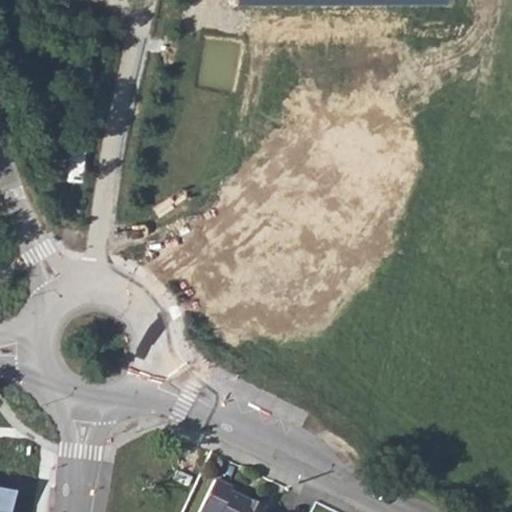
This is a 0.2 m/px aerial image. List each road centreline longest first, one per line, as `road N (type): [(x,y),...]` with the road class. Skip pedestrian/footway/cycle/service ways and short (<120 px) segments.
road 1 (residential): [(144,377),(407,511)]
road 2 (unclassified): [(96,288),(153,0)]
road 3 (unclassified): [(0,155),(68,294)]
road 4 (residential): [(144,377),(152,338),(145,319),(133,303),(96,288)]
